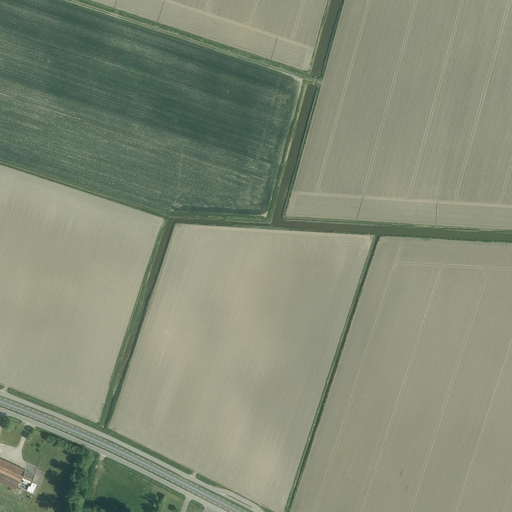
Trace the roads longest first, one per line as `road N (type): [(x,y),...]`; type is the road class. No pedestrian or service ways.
road 1 (unclassified): [(0,392),(260,511)]
road 2 (track): [(69,0),(325,83)]
road 3 (primary): [(238,511),(113,448),(0,403)]
road 4 (unclassified): [(221,511),(0,410)]
